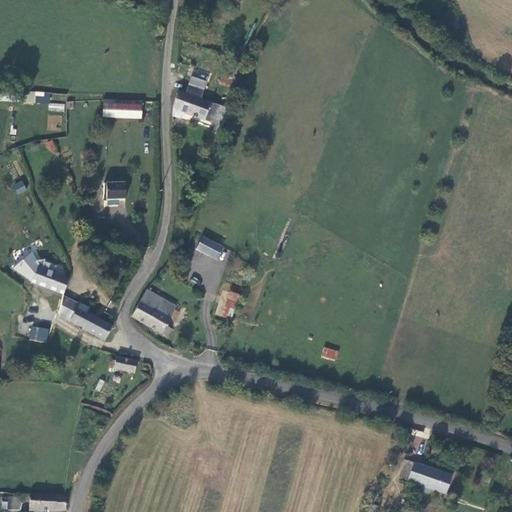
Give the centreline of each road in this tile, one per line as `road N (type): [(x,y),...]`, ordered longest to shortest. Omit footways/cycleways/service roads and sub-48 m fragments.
road 1 (unclassified): [(173,377),(134,339),(126,315),(164,234),(174,0)]
road 2 (unclassified): [(511,448),(454,425),(279,384),(223,374),(173,377)]
road 3 (unclassified): [(173,377),(102,449),(79,511)]
